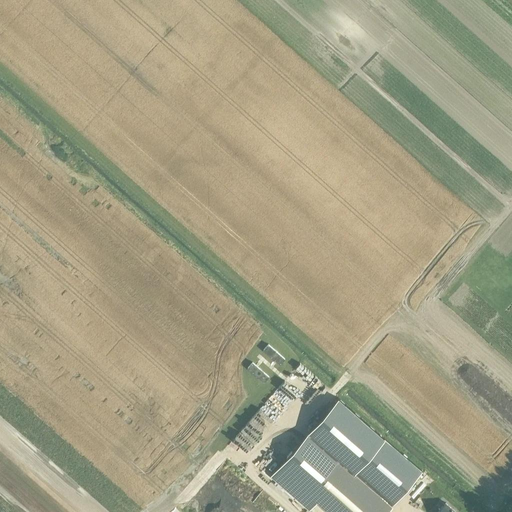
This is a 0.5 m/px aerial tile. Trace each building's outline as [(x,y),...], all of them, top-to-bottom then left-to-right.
[(269,341),(264,347),(280,363),(286,357),(269,341)] [(248,365),(264,380),(270,375),(254,360),(248,365)] [(422,470),(341,403),(311,436),(354,471),(392,504),(408,486),(422,470)] [(385,511),(392,504),(354,471),(311,436),(272,478),(311,511),(319,503),(329,511),(385,511)] [(431,478),(422,470),(408,486),(417,495),(431,478)] [(456,511),(445,502),(437,511),(456,511)]
